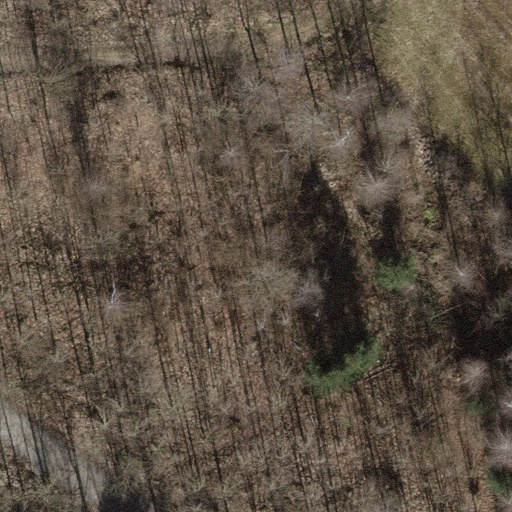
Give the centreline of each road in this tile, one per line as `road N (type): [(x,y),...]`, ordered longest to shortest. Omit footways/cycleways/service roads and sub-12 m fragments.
road 1 (track): [(333,0),(244,52),(0,61)]
road 2 (track): [(0,416),(137,511)]
